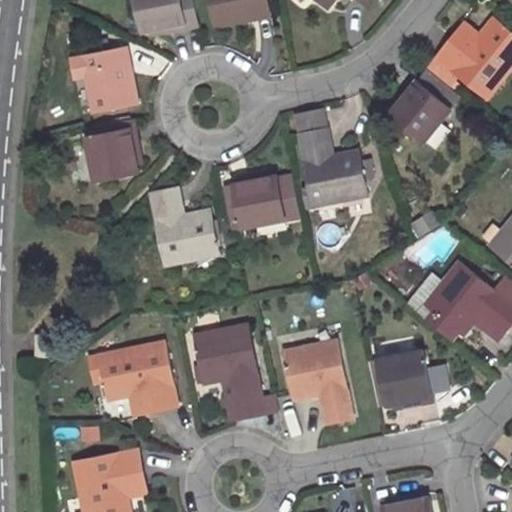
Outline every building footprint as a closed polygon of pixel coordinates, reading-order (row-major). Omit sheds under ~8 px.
[(151,30),(173,26),(174,31),(188,28),(186,16),(197,14),(194,0),(136,0),(144,32),(151,30)] [(211,0),(217,27),(250,20),(249,16),(269,12),(266,0),(211,0)] [(317,0),(327,8),(334,0),(359,0),(366,5),(369,0),(317,0)] [(250,20),(270,16),(269,12),(249,16),(250,20)] [(188,28),(200,26),(197,14),(186,16),(188,28)] [(460,76),(487,99),(511,68),(511,33),(494,19),(480,36),(474,43),(459,31),(437,58),(444,64),(434,76),(450,89),(460,76)] [(480,36),(465,23),(459,31),(474,43),(480,36)] [(173,26),(151,30),(152,35),(174,31),(173,26)] [(133,68),(129,49),(123,50),(127,70),(133,68)] [(87,77),(94,112),(140,103),(133,68),(127,70),(123,50),(73,60),(77,78),(87,77)] [(437,58),(427,70),(434,76),(444,64),(437,58)] [(386,113),(424,144),(452,109),(448,105),(454,98),(433,80),(427,88),(419,81),(413,88),(399,104),(396,101),(386,113)] [(399,104),(413,88),(409,84),(396,101),(399,104)] [(307,208),(368,196),(365,180),(375,178),(371,159),(361,160),(359,151),(334,155),(324,110),(297,115),(312,188),(303,190),(307,208)] [(96,181),(140,172),(139,164),(135,144),(139,143),(136,128),(87,137),(96,181)] [(143,163),(139,143),(135,144),(139,164),(143,163)] [(268,172),(248,176),(249,182),(269,178),(268,172)] [(226,187),(230,211),(239,210),(242,228),(243,229),(302,217),(294,177),(278,180),(277,176),(269,178),(249,182),(248,176),(233,179),(234,186),(226,187)] [(167,265),(219,254),(211,210),(185,214),(180,188),(152,193),(167,265)] [(230,211),(234,229),(242,228),(239,210),(230,211)] [(511,219),(490,245),(511,262),(511,219)] [(476,322),(482,315),(504,333),(511,323),(511,278),(507,275),(495,289),(460,261),(445,281),(426,304),(432,310),(426,318),(453,341),(461,332),(464,335),(476,322)] [(426,304),(445,281),(432,270),(406,302),(426,318),(432,310),(426,304)] [(504,333),(482,315),(476,322),(499,340),(504,333)] [(196,334),(206,384),(223,380),(232,378),(241,420),(267,414),(249,323),(196,334)] [(354,418),(338,340),(285,351),(296,400),(321,395),(327,424),(354,418)] [(179,406),(166,341),(101,355),(101,357),(107,381),(111,400),(132,396),(142,394),(146,413),(179,406)] [(396,405),(420,400),(421,405),(435,402),(425,351),(371,361),(381,408),(396,405)] [(107,381),(101,357),(91,359),(96,383),(107,381)] [(223,380),(231,422),(241,420),(232,378),(223,380)] [(132,396),(136,415),(146,413),(142,394),(132,396)] [(397,410),(421,405),(420,400),(396,405),(397,410)] [(75,463),(84,511),(132,511),(129,497),(127,487),(146,483),(139,449),(75,463)] [(148,493),(146,483),(127,487),(129,497),(148,493)] [(421,495),(397,500),(398,504),(422,499),(421,495)] [(422,499),(398,504),(397,500),(382,503),(384,511),(432,511),(429,498),(422,499)]
